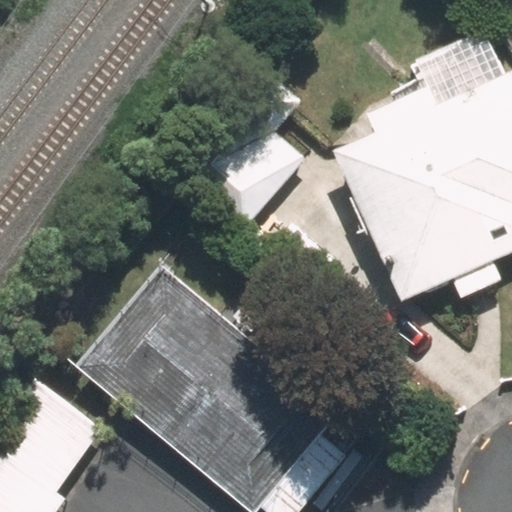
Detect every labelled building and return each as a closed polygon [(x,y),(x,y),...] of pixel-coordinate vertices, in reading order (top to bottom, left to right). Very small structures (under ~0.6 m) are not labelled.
[(511,86),(489,38),(407,77),(419,102),(319,149),(381,279),(401,269),(420,310),(451,295),(459,312),(501,292),(493,276),(511,266),(511,86)] [(259,76),(172,179),(245,240),(305,169),(277,145),(303,113),(259,76)] [(294,196),(259,243),(281,259),(316,212),(294,196)] [(338,425),(161,279),(77,381),(236,511),(304,511),(347,460),(324,441),(338,425)] [(34,389),(0,437),(0,511),(62,511),(66,507),(57,500),(102,437),(34,389)]
